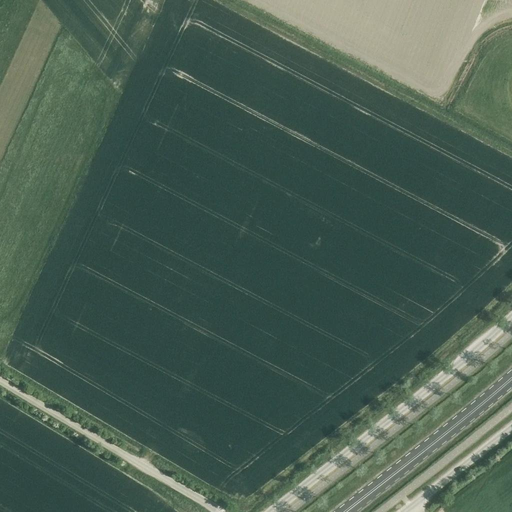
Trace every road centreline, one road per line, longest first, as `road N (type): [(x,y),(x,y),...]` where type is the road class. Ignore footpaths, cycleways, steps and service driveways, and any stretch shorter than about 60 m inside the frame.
road 1 (unclassified): [(511,317),(270,511)]
road 2 (unclassified): [(218,511),(0,382)]
road 3 (primary): [(511,377),(345,511)]
road 4 (unclassified): [(405,511),(511,427)]
